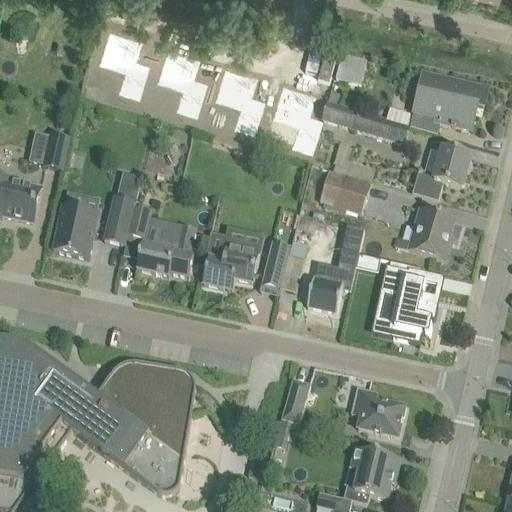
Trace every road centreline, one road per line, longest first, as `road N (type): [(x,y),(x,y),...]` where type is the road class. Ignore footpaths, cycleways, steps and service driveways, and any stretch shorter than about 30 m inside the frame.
road 1 (residential): [(475,389),(0,283)]
road 2 (residential): [(511,39),(339,0)]
road 3 (residential): [(475,389),(511,221)]
road 4 (residential): [(445,511),(475,389)]
